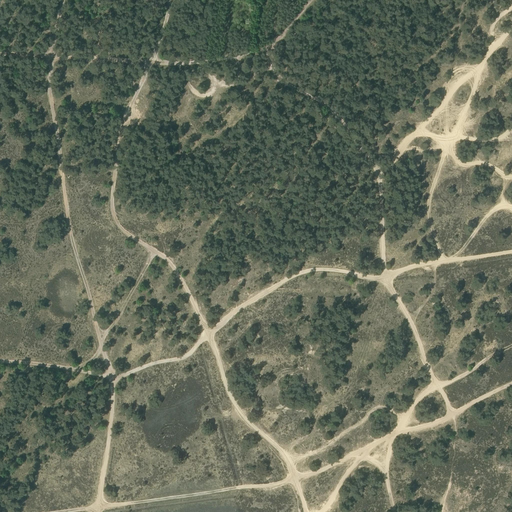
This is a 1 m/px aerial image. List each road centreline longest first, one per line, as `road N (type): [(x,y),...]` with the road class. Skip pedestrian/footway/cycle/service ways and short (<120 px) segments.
road 1 (track): [(150,62),(120,136),(116,222),(168,259),(232,399),(279,449),(307,511)]
road 2 (track): [(96,511),(114,388),(71,233),(46,55)]
road 3 (unknown): [(207,334),(303,271),(383,275)]
